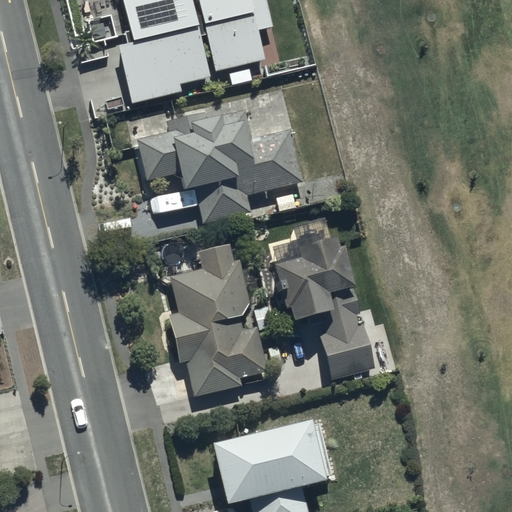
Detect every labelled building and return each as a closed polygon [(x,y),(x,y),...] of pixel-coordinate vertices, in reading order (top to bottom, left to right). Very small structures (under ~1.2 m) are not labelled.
[(182,0),(113,0),(125,49),(113,52),(125,105),(172,94),(170,87),(201,80),(190,31),(189,31),(182,0)] [(241,0),(188,0),(207,75),(256,63),(250,34),(264,30),(256,0),(245,0),(241,1),(241,0)] [(286,140),(293,139),(282,91),(159,120),(157,113),(126,120),(131,142),(128,143),(137,184),(167,177),(171,195),(188,191),(197,228),(231,220),(231,218),(245,215),(241,198),(296,185),(286,140)] [(288,263),(263,269),(261,271),(265,287),(261,288),(263,297),(268,296),(272,314),(277,313),(281,326),(316,317),(320,336),(313,338),(324,383),(367,373),(356,330),(359,329),(355,315),(351,316),(346,292),(341,293),(331,252),(326,253),(324,243),(285,252),(288,263)] [(195,272),(162,279),(171,317),(160,319),(172,367),(179,365),(188,400),(234,389),(232,381),(261,374),(251,330),(237,333),(232,311),(242,309),(232,264),(226,265),(222,248),(191,256),(195,272)] [(235,440),(198,449),(213,510),(242,503),(244,511),(299,511),(295,490),(312,486),(298,426),(276,432),(272,418),(232,428),(235,440)]
